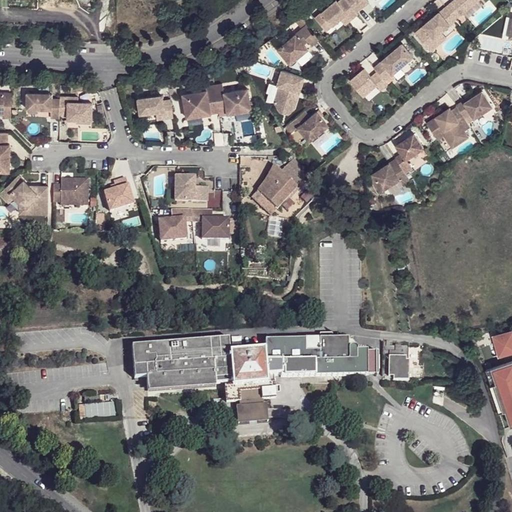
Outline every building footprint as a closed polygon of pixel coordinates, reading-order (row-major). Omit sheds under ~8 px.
[(355,11),(345,0),(337,0),(336,1),(335,0),(332,0),(313,17),(324,30),(338,18),(345,12),(350,18),(356,12),(355,11)] [(345,0),(355,11),(362,6),(356,0),(345,0)] [(453,0),(445,7),(455,19),(477,0),(453,0)] [(445,7),(414,33),(430,51),(438,44),(434,38),(441,32),(455,20),(455,19),(445,7)] [(343,23),(350,18),(345,12),(338,18),(343,23)] [(304,24),(275,48),(287,63),(305,48),(301,43),(305,40),(309,45),(316,39),(304,24)] [(441,32),(434,38),(438,44),(446,38),(441,32)] [(402,44),(373,68),(376,72),(383,81),(412,57),(402,44)] [(383,81),(376,72),(370,77),(363,68),(349,80),(362,96),(375,85),(379,90),(386,84),(383,81)] [(303,77),(280,70),(275,85),(278,86),(272,103),(293,109),(296,97),(294,96),(295,92),(298,92),(303,77)] [(207,96),(184,100),(187,121),(219,116),(250,110),(246,89),(223,93),(221,84),(213,86),(205,87),(207,96)] [(10,91),(0,90),(0,112),(2,113),(2,116),(10,116),(10,91)] [(462,100),(455,105),(456,106),(463,117),(469,113),(473,118),(491,106),(481,91),(470,98),(463,103),(462,100)] [(25,93),(25,109),(49,110),(49,118),(58,118),(58,116),(58,99),(50,99),(50,94),(25,93)] [(67,97),(58,97),(58,99),(58,116),(65,116),(65,120),(90,120),(90,103),(77,102),(66,102),(67,97)] [(164,120),(172,119),(170,101),(162,102),(161,97),(136,100),(138,115),(155,113),(163,112),(164,120)] [(463,117),(456,106),(449,110),(448,108),(425,123),(434,137),(443,131),(452,143),(458,139),(460,142),(467,137),(463,130),(469,126),(463,117)] [(49,110),(25,109),(24,117),(49,118),(49,110)] [(303,111),(287,124),(292,131),(296,128),(308,141),(327,125),(320,117),(315,111),(308,117),(303,111)] [(163,112),(155,113),(156,121),(164,120),(163,112)] [(6,131),(0,130),(0,173),(8,174),(9,146),(6,146),(6,131)] [(399,150),(393,154),(395,156),(398,161),(404,171),(411,166),(405,157),(422,146),(412,131),(395,143),(399,150)] [(443,131),(434,137),(436,139),(442,135),(451,147),(460,142),(458,139),(452,143),(443,131)] [(395,156),(388,161),(391,166),(398,161),(395,156)] [(277,210),(282,205),(296,189),(295,188),(304,178),(292,158),(281,158),(273,167),(264,183),(258,192),(277,210)] [(404,171),(398,161),(391,166),(388,161),(371,172),(381,188),(398,177),(401,181),(408,177),(404,171)] [(17,176),(0,191),(0,195),(7,203),(12,198),(17,204),(25,212),(46,212),(47,187),(36,187),(36,191),(34,194),(27,187),(17,176)] [(194,178),(174,177),(174,202),(206,202),(206,188),(193,188),(194,178)] [(99,194),(105,213),(133,204),(125,178),(113,182),(114,186),(115,189),(111,191),(99,194)] [(60,204),(60,203),(75,204),(75,208),(86,208),(87,182),(60,181),(60,187),(52,187),(52,204),(59,204),(60,204)] [(270,216),(277,210),(258,192),(253,197),(270,216)] [(25,212),(17,204),(17,214),(46,215),(46,212),(25,212)] [(286,210),(282,205),(277,210),(270,216),(274,217),(277,218),(280,217),(286,210)] [(191,212),(172,211),(171,220),(158,221),(159,242),(185,240),(184,223),(192,223),(191,212)] [(211,212),(191,212),(192,223),(192,224),(201,224),(201,240),(227,241),(228,220),(211,219),(211,212)] [(103,214),(94,213),(94,231),(103,231),(103,214)] [(266,235),(282,238),(284,219),(269,217),(266,235)] [(511,333),(494,338),(499,357),(511,353),(511,333)] [(499,357),(494,338),(489,340),(494,359),(499,357)] [(232,379),(229,360),(229,353),(230,353),(228,339),(131,345),(133,379),(146,379),(147,390),(148,390),(214,385),(216,385),(215,381),(232,379)] [(347,339),(265,340),(266,350),(264,350),(265,363),(267,383),(274,383),(274,377),(281,377),(281,379),(367,377),(367,376),(367,353),(367,352),(357,352),(356,350),(354,348),(351,348),(349,350),(348,353),(347,339)] [(393,377),(393,381),(408,381),(408,362),(405,361),(406,348),(400,347),(400,357),(391,357),(390,377),(393,377)] [(236,408),(267,406),(269,405),(269,401),(276,400),(274,383),(267,383),(265,363),(264,350),(230,353),(229,353),(229,360),(232,379),(232,386),(224,388),(226,404),(233,403),(233,408),(236,408)] [(378,353),(367,353),(367,376),(379,376),(378,353)] [(511,363),(492,370),(498,386),(496,387),(506,413),(508,413),(511,411),(511,363)] [(501,415),(506,413),(496,387),(498,386),(492,370),(485,373),(501,415)] [(215,389),(214,385),(148,390),(148,394),(215,389)] [(114,402),(84,404),(85,417),(115,416),(114,402)] [(267,406),(236,408),(238,431),(268,428),(267,406)]
